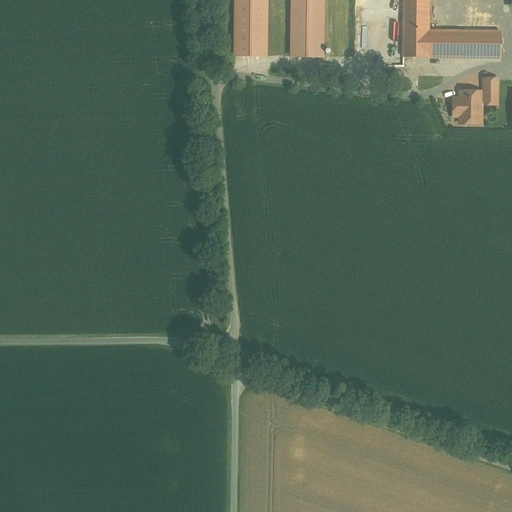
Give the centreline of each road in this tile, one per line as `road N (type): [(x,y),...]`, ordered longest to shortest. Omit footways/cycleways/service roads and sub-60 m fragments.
road 1 (residential): [(205,0),(234,338)]
road 2 (residential): [(234,362),(511,461)]
road 3 (residential): [(0,335),(186,341)]
road 4 (residential): [(234,362),(232,511)]
